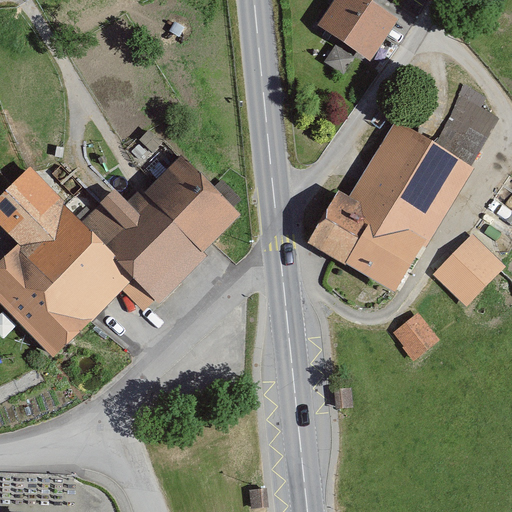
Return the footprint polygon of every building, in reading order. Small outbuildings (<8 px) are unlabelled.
[(374,66),(400,26),(359,0),(344,0),(323,32),(374,66)] [(357,61),(337,49),(327,66),(347,78),(357,61)] [(478,169),(398,125),(357,198),(346,192),(316,245),(407,296),(478,169)] [(245,217),(187,159),(149,196),(143,191),(130,204),(120,194),(90,224),(37,171),(0,207),(0,225),(25,250),(0,274),(0,303),(59,363),(126,296),(150,319),(211,258),(207,254),(245,217)] [(434,273),(469,306),(509,265),(474,232),(434,273)] [(416,360),(442,339),(420,311),(393,332),(416,360)] [(17,328),(2,313),(0,315),(0,338),(3,342),(17,328)] [(265,489),(250,490),(251,508),(266,507),(265,489)]
